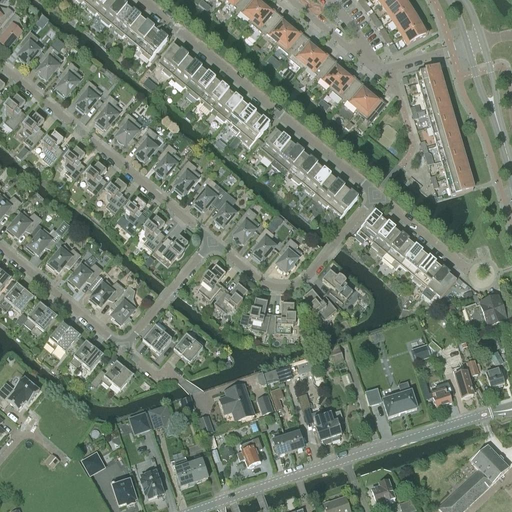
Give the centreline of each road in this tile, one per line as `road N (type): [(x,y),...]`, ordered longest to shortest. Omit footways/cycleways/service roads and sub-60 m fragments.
road 1 (tertiary): [(193,511),(498,411)]
road 2 (residential): [(376,197),(141,0)]
road 3 (residential): [(0,66),(213,244)]
road 4 (residential): [(213,244),(264,283),(288,289),(311,275),(376,197)]
road 5 (residential): [(124,350),(0,246)]
road 6 (residential): [(213,244),(124,350)]
road 7 (residential): [(481,275),(376,197)]
